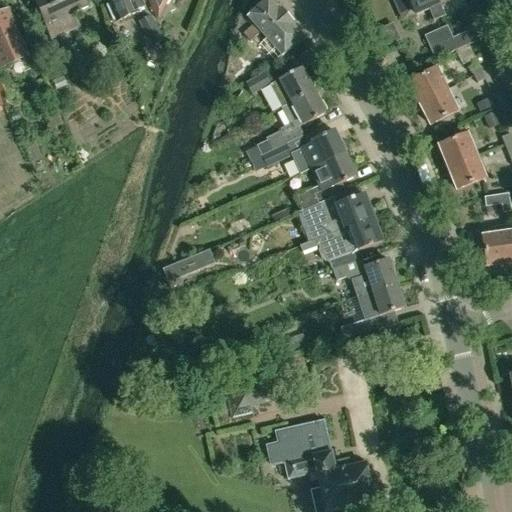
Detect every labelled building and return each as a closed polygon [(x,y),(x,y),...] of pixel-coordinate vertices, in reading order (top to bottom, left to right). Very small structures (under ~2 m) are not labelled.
[(72,15),(88,7),(85,0),(35,0),(52,38),(77,27),(72,15)] [(137,10),(144,7),(141,0),(108,0),(110,5),(109,6),(115,21),(118,19),(119,22),(138,13),(137,10)] [(147,0),(157,19),(168,0),(147,0)] [(276,63),(283,57),(304,39),(291,24),(293,23),(281,10),(279,11),(269,0),(267,0),(248,17),(255,25),(244,34),(251,42),(262,33),(267,39),(264,42),(266,45),(259,51),(266,60),(271,57),(276,63)] [(446,16),(441,4),(440,5),(438,0),(399,0),(396,2),(404,19),(416,14),(416,15),(430,9),(435,21),(446,16)] [(511,12),(511,0),(495,5),(497,15),(511,12)] [(0,68),(29,56),(8,10),(0,13),(0,68)] [(152,17),(139,23),(153,48),(165,42),(152,17)] [(425,37),(430,49),(452,39),(447,27),(425,37)] [(455,38),(460,50),(483,39),(478,27),(455,38)] [(39,66),(56,58),(45,35),(28,44),(39,66)] [(460,50),(455,38),(452,39),(430,49),(435,60),(460,50)] [(470,69),(474,77),(483,73),(479,65),(470,69)] [(0,97),(2,103),(14,97),(7,81),(4,82),(0,69),(0,97)] [(280,81),(292,103),(313,92),(302,69),(280,81)] [(410,84),(420,105),(447,91),(437,70),(410,84)] [(271,85),(270,84),(264,73),(246,84),(252,96),(271,85)] [(483,73),(474,77),(478,84),(487,80),(483,73)] [(261,91),(267,103),(284,96),(279,84),(261,91)] [(420,105),(431,126),(458,112),(447,91),(420,105)] [(325,114),(313,92),(292,103),(291,103),(292,105),(283,110),(293,129),(275,138),(256,147),(261,157),(268,153),(280,148),(291,143),(305,136),(299,126),(303,124),(304,126),(325,114)] [(479,112),(492,107),(489,99),(476,104),(479,112)] [(484,117),(489,130),(501,125),(496,113),(484,117)] [(295,152),(291,143),(280,148),(268,153),(274,166),(291,158),(299,175),(310,170),(310,171),(345,155),(335,132),(313,141),(314,143),(295,152)] [(502,138),(505,146),(511,143),(511,136),(511,134),(502,138)] [(440,147),(449,169),(476,158),(468,136),(440,147)] [(356,178),(345,155),(310,171),(318,187),(296,198),(302,211),(344,193),(345,193),(341,185),(356,178)] [(449,169),(458,191),(485,180),(476,158),(449,169)] [(225,184),(257,185),(258,161),(226,160),(225,184)] [(364,195),(348,202),(344,193),(302,211),(297,213),(308,244),(300,247),(300,248),(350,228),(373,220),(364,195)] [(511,210),(510,194),(501,196),(502,206),(504,214),(511,212),(511,210)] [(486,208),(502,206),(501,196),(485,198),(486,208)] [(287,210),(272,217),(274,223),(290,217),(287,210)] [(382,244),(373,220),(350,228),(300,248),(302,253),(319,247),(318,252),(321,260),(325,263),(333,261),(336,269),(336,270),(355,262),(358,262),(355,254),(359,252),(382,244)] [(484,238),(489,267),(511,263),(508,235),(507,227),(496,229),(497,236),(484,238)] [(162,270),(168,284),(207,268),(201,254),(162,270)] [(388,261),(365,268),(363,260),(358,262),(355,262),(336,270),(336,269),(333,270),(337,282),(347,279),(352,282),(356,298),(395,285),(388,261)] [(395,285),(356,298),(360,309),(364,322),(360,323),(363,333),(379,329),(376,318),(380,317),(403,309),(395,285)] [(285,347),(288,356),(308,349),(303,334),(289,339),(292,345),(285,347)] [(250,408),(293,398),(286,370),(221,385),(225,401),(227,401),(231,419),(252,415),(250,408)] [(294,409),(272,419),(275,428),(298,418),(294,409)] [(332,452),(330,453),(323,422),(275,433),(278,444),(267,446),(271,467),(284,464),(288,481),(308,476),(310,483),(318,481),(324,511),(346,511),(347,511),(375,505),(366,464),(349,467),(349,465),(344,466),(343,460),(334,462),(332,452)]
